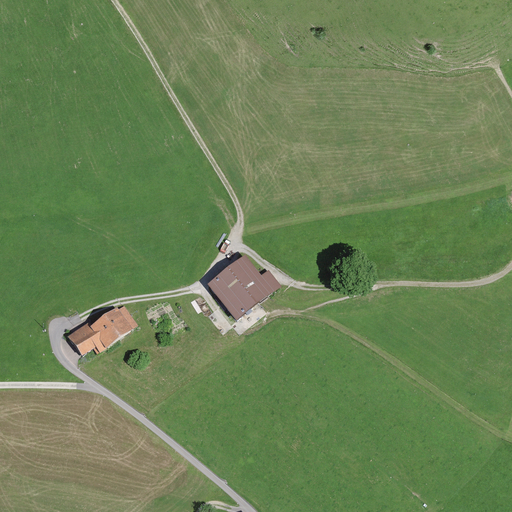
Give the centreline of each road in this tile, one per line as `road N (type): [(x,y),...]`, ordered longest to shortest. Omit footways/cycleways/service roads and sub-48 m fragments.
road 1 (unclassified): [(107,394),(51,341),(88,313),(196,288),(230,249),(249,251),(294,285)]
road 2 (track): [(113,0),(231,191),(240,219),(230,249)]
road 3 (unclassified): [(250,511),(107,394)]
